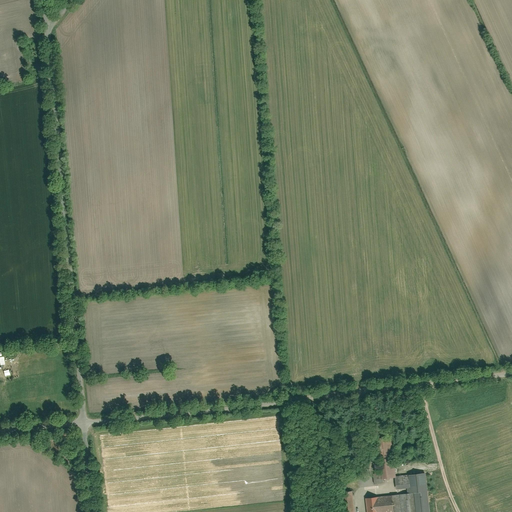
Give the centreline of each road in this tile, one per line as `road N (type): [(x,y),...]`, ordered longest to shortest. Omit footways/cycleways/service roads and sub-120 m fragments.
road 1 (unclassified): [(511,373),(84,422)]
road 2 (residential): [(84,422),(46,28)]
